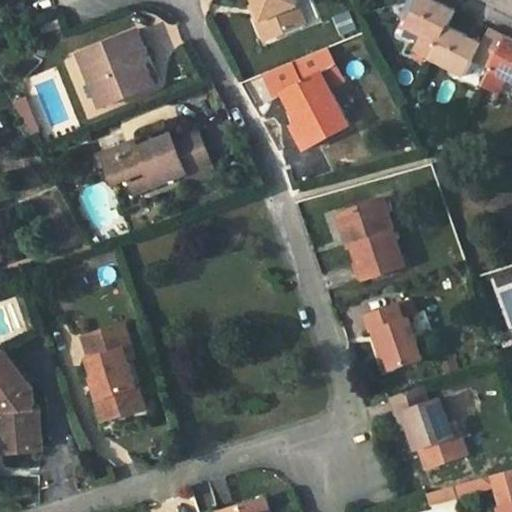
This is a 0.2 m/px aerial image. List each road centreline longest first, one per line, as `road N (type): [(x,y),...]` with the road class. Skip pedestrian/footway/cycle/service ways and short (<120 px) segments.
road 1 (residential): [(172,0),(274,186),(319,320),(338,403),(305,452)]
road 2 (residential): [(305,452),(249,451),(63,511)]
